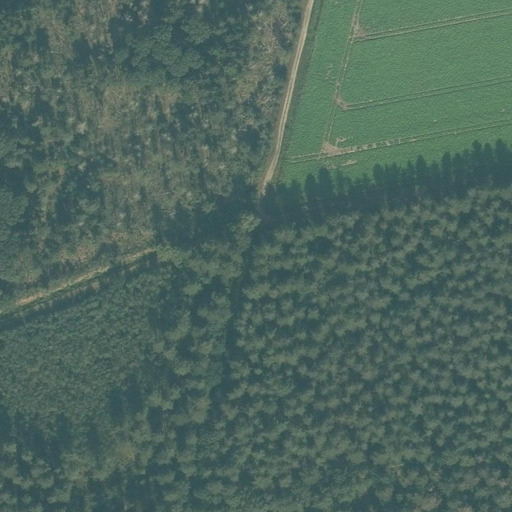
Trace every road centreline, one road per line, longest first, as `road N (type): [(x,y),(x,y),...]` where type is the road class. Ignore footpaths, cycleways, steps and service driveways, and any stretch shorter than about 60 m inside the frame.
road 1 (track): [(253,223),(182,511)]
road 2 (track): [(511,174),(253,223)]
road 3 (track): [(253,223),(312,0)]
